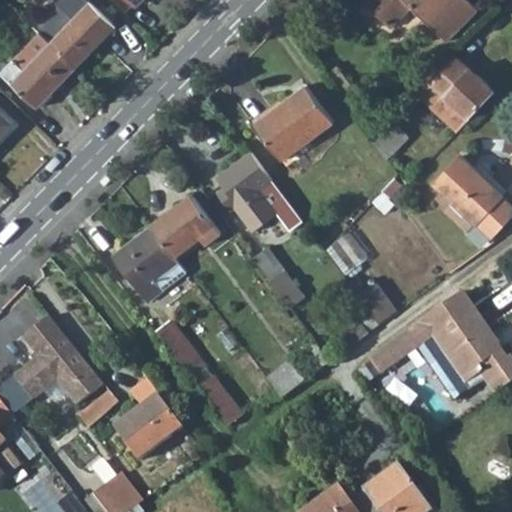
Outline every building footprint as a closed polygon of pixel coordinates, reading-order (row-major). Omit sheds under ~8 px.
[(472,0),(372,0),(369,4),(395,30),(415,9),(449,43),(482,9),(472,0)] [(91,2),(51,43),(75,67),(116,25),(91,2)] [(37,106),(75,67),(51,43),(26,68),(12,82),(37,106)] [(0,69),(0,70),(12,82),(26,68),(13,56),(0,69)] [(496,92),(458,56),(420,93),(458,132),(496,92)] [(334,121),(307,84),(255,123),(282,160),(334,121)] [(0,137),(13,124),(0,111),(0,137)] [(407,133),(393,119),(371,141),(385,155),(407,133)] [(291,231),(304,221),(252,152),(219,178),(225,186),(231,195),(224,199),(233,211),(235,210),(254,235),(280,215),(291,231)] [(485,177),(465,157),(437,186),(477,225),(478,224),(492,237),(511,216),(511,204),(504,197),(503,198),(483,179),(485,177)] [(505,196),(485,177),(483,179),(503,198),(504,197),(505,196)] [(393,201),(406,187),(399,178),(384,193),(393,201)] [(219,192),(224,199),(231,195),(225,186),(219,192)] [(195,196),(153,226),(176,256),(201,237),(207,245),(223,233),(216,224),(195,196)] [(151,301),(188,273),(176,256),(153,226),(116,254),(151,301)] [(350,229),(330,249),(351,271),(372,251),(350,229)] [(268,247),(254,258),(284,298),(299,287),(268,247)] [(378,286),(363,298),(382,323),(397,310),(378,286)] [(488,326),(463,290),(369,358),(381,374),(432,338),(438,334),(443,340),(437,345),(448,358),(451,355),(470,381),(481,373),(484,371),(500,392),(511,383),(511,356),(511,357),(505,349),(497,355),(487,342),(490,339),(483,330),(488,326)] [(92,394),(104,384),(66,337),(50,315),(24,336),(41,357),(16,377),(34,400),(59,380),(78,404),(92,394)] [(345,331),(355,344),(372,331),(361,318),(345,331)] [(172,322),(158,333),(193,379),(207,368),(172,322)] [(505,349),(488,326),(483,330),(490,339),(487,342),(497,355),(505,349)] [(432,338),(437,345),(443,340),(438,334),(432,338)] [(315,362),(320,359),(326,353),(318,343),(308,352),(315,362)] [(320,359),(326,367),(333,362),(326,353),(320,359)] [(466,384),(470,381),(451,355),(448,358),(466,384)] [(285,400),(306,383),(291,364),(270,380),(285,400)] [(496,395),(500,392),(484,371),(481,373),(496,395)] [(215,379),(202,390),(231,428),(244,418),(215,379)] [(140,463),(185,428),(149,381),(133,393),(144,408),(142,409),(145,414),(119,435),(140,463)] [(77,411),(83,420),(102,406),(114,397),(107,388),(77,411)] [(0,428),(15,416),(0,397),(0,447),(7,442),(0,433),(0,428)] [(25,429),(14,436),(31,460),(42,452),(25,429)] [(0,454),(0,458),(11,472),(24,461),(11,445),(0,454)] [(400,463),(353,498),(363,511),(429,511),(433,509),(400,463)] [(142,498),(122,472),(114,478),(134,504),(142,498)] [(114,478),(85,500),(94,511),(123,511),(134,504),(114,478)] [(363,511),(353,498),(341,483),(302,511),(363,511)] [(70,511),(90,511),(81,491),(65,498),(70,511)]
